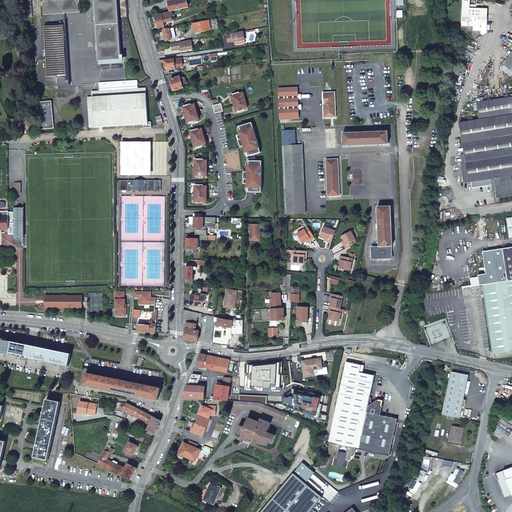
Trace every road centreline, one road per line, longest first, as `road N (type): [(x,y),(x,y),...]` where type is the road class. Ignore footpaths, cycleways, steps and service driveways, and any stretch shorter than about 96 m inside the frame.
road 1 (residential): [(165,99),(204,92),(220,152),(217,212),(178,211)]
road 2 (unknown): [(0,359),(68,374),(88,391),(173,408)]
road 3 (residential): [(494,369),(388,346),(320,344)]
road 4 (residential): [(0,140),(173,129)]
road 5 (residential): [(494,369),(471,490),(441,511)]
road 6 (residential): [(157,345),(0,317)]
road 7 (residential): [(177,361),(182,375),(168,427),(134,511)]
road 8 (residential): [(320,344),(245,354),(185,347)]
road 9 (unknown): [(198,480),(246,412),(295,429)]
road 10 (residential): [(176,335),(178,211)]
